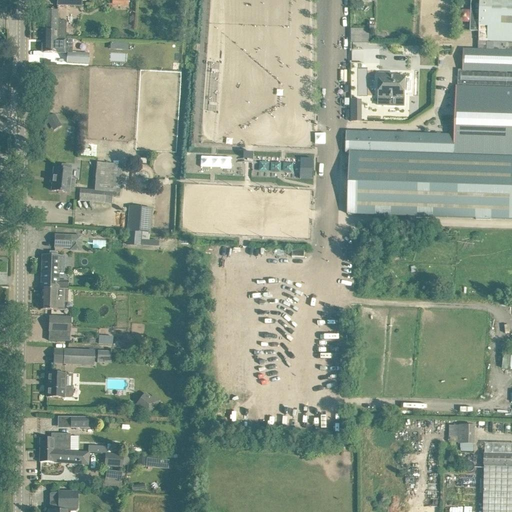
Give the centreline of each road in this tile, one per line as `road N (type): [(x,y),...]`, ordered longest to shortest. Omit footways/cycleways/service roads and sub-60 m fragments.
road 1 (tertiary): [(17,511),(22,0)]
road 2 (unknown): [(326,302),(334,216),(511,223)]
road 3 (track): [(334,216),(339,0)]
road 4 (unknown): [(337,120),(419,122),(444,101),(450,68)]
